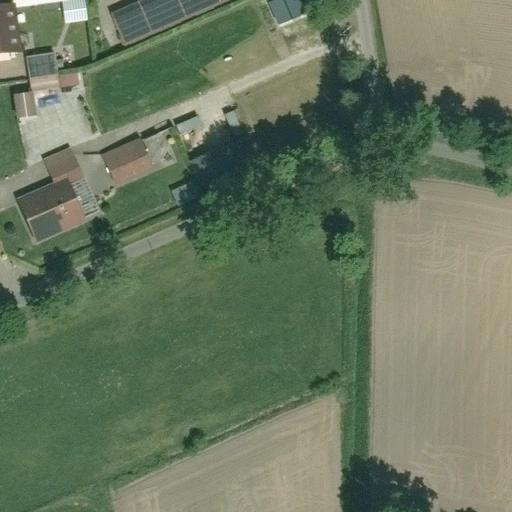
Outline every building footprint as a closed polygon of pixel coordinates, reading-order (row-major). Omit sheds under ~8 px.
[(274,0),(276,20),(305,18),(304,0),(274,0)] [(0,11),(0,58),(21,56),(16,10),(0,11)] [(30,60),(31,85),(85,83),(84,58),(30,60)] [(144,140),(108,157),(122,187),(158,169),(144,140)] [(73,151),(45,162),(57,189),(84,178),(73,151)] [(23,207),(39,247),(91,226),(74,186),(23,207)]
